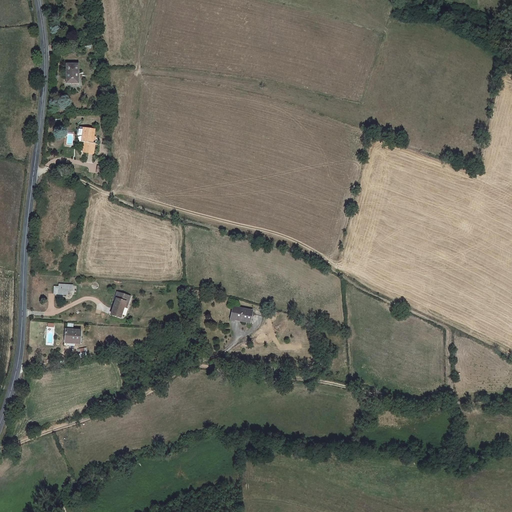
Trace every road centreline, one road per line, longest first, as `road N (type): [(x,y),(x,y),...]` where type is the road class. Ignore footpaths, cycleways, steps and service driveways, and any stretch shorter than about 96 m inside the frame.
road 1 (track): [(0,447),(131,403),(188,364),(336,383),(398,402),(463,404)]
road 2 (track): [(109,193),(306,255),(445,327),(449,393),(463,404)]
road 3 (tertiary): [(0,423),(19,356),(41,106),(36,0)]
